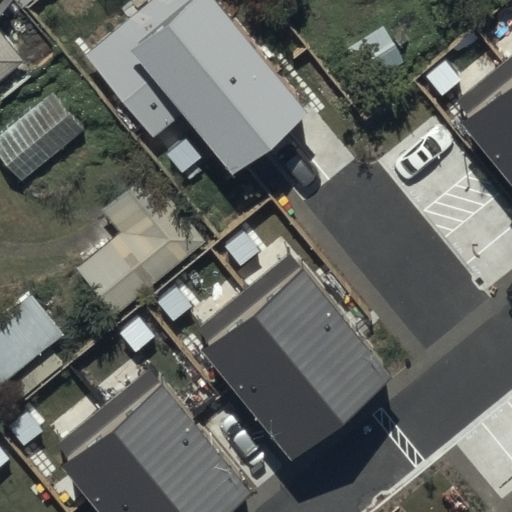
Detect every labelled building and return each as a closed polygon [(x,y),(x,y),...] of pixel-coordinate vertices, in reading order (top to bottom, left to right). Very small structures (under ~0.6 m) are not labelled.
[(209,0),(152,0),(87,54),(152,132),(182,108),(229,165),(299,107),(209,0)] [(0,15),(0,61),(23,41),(0,15)] [(511,69),(462,110),(511,170),(511,69)] [(83,120),(49,79),(0,119),(0,142),(23,169),(83,120)] [(203,226),(145,157),(98,195),(118,219),(75,254),(113,300),(203,226)] [(246,266),(216,231),(155,282),(185,318),(246,266)] [(385,361),(299,256),(201,336),(288,441),(385,361)] [(0,363),(61,315),(28,274),(0,296),(0,363)] [(206,511),(247,478),(160,374),(63,454),(110,511),(206,511)]
